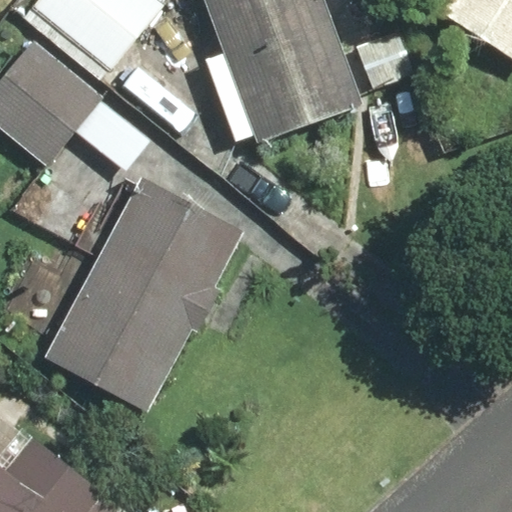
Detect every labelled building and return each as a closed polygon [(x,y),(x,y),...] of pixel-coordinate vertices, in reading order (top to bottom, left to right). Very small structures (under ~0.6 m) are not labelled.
[(42,0),(33,11),(104,72),(166,0),(42,0)] [(207,63),(240,155),(371,107),(331,0),(206,0),(227,56),(207,63)] [(511,63),(511,0),(433,0),(428,9),(511,63)] [(0,128),(48,169),(52,163),(78,134),(123,172),(149,141),(36,44),(24,58),(0,37),(0,128)] [(91,197),(52,163),(48,169),(14,209),(53,242),(91,197)] [(227,293),(217,287),(244,236),(140,182),(45,364),(149,418),(193,332),(204,338),(227,293)] [(121,511),(124,509),(37,446),(14,477),(0,466),(0,511),(121,511)]
